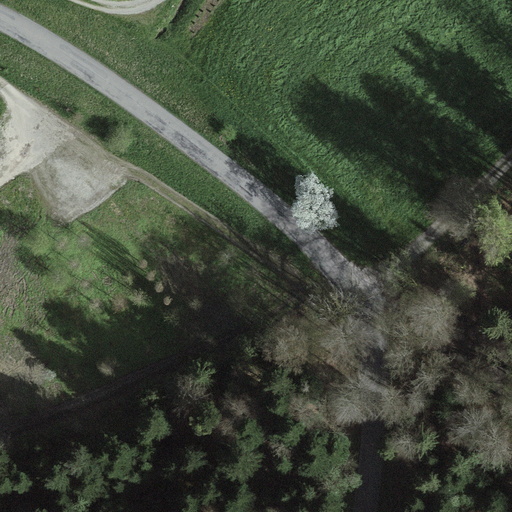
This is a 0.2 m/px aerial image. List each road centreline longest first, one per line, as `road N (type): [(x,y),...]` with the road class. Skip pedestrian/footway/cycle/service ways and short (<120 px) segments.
road 1 (tertiary): [(363,511),(373,376),(363,311),(346,278),(225,168),(0,16)]
road 2 (track): [(0,83),(289,273)]
road 3 (track): [(346,278),(511,142)]
road 4 (track): [(511,403),(458,340),(358,295)]
